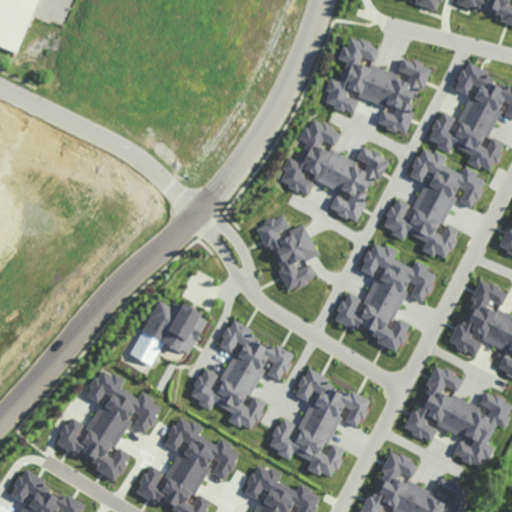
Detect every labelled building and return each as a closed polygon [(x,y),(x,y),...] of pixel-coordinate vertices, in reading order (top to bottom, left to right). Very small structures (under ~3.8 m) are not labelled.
[(0,0),(0,44),(21,53),(39,0),(0,0)] [(416,0),(415,3),(437,10),(440,0),(416,0)] [(511,0),(457,0),(457,1),(502,16),(500,21),(511,24),(511,5),(511,0)] [(327,104),(354,113),(358,100),(347,96),(349,89),(358,92),(358,96),(397,109),(395,114),(382,110),(377,124),(410,135),(411,103),(410,103),(414,91),(423,92),(431,68),(403,58),(398,70),(410,75),(409,79),(371,66),(366,66),(360,64),(361,56),(374,60),(379,47),(348,36),(340,59),(346,61),(340,81),(328,77),(327,104)] [(428,140),(450,151),(452,145),(472,154),(468,162),(491,172),(505,143),(492,138),(487,148),(483,147),(504,100),(510,103),(505,115),(511,118),(511,84),(510,84),(510,85),(465,65),(455,88),(468,94),(472,84),(476,85),(460,122),(461,122),(456,132),(449,129),(455,117),(441,111),(428,140)] [(279,181),(308,194),(314,182),(303,177),(306,170),(315,174),(313,179),(350,196),(348,201),(335,195),(329,209),(357,221),(387,157),(363,146),(357,158),(368,164),(366,167),(330,150),(329,151),(319,146),(323,140),(335,145),(341,131),(311,118),(301,140),(306,142),(298,161),(290,157),(279,181)] [(382,228),(405,238),(407,232),(426,241),(422,249),(446,259),(459,230),(447,224),(442,235),(438,234),(455,196),(454,196),(458,186),(465,189),(459,202),(473,208),(486,178),(464,168),(462,173),(443,165),(446,157),(422,146),(409,176),(422,182),(428,170),(432,171),(411,218),(404,216),(410,204),(396,198),(382,228)] [(318,253),(305,225),(281,236),(279,232),(289,227),(283,214),(257,227),(269,253),(275,250),(283,268),(279,270),(288,290),(316,277),(309,264),(297,270),(295,264),(318,253)] [(511,224),(501,248),(511,252),(511,224)] [(436,274),(428,270),(428,266),(416,260),(413,267),(394,259),(399,248),(372,244),(360,270),(373,276),(378,265),(382,266),(361,313),(355,311),(360,298),(347,292),(335,320),(348,326),(365,329),(378,335),(377,343),(398,352),(410,324),(398,319),(393,330),(389,328),(406,290),(405,290),(409,281),(416,284),(410,296),(424,302),(436,274)] [(511,316),(487,305),(490,299),(502,305),(508,292),(481,280),(452,344),(476,355),(481,343),(470,338),(474,330),(483,335),(481,338),(511,352),(511,358),(504,355),(498,369),(511,375),(511,316)] [(208,317),(175,301),(172,306),(158,300),(131,355),(152,365),(163,342),(189,355),(208,317)] [(252,431),(267,402),(254,396),(248,407),(245,405),(267,359),(273,362),(267,374),(281,381),(295,353),(275,344),(274,344),(230,323),(219,346),(232,352),(237,341),(241,343),(218,388),(212,385),(218,374),(204,367),(190,397),(211,407),(214,402),(232,412),(229,419),(252,431)] [(511,404),(490,394),(484,393),(480,404),(491,409),(489,413),(442,392),(445,386),(457,391),(463,378),(431,363),(426,402),(414,405),(404,428),(431,441),(437,429),(425,424),(427,420),(466,437),(474,438),(472,447),(459,441),(453,455),(481,467),(485,458),(490,459),(496,447),(488,444),(496,426),(508,428),(511,404)] [(162,405),(141,393),(138,398),(120,388),(124,381),(102,368),(86,396),(98,402),(104,392),(108,394),(82,440),(76,436),(83,424),(71,417),(57,441),(98,465),(96,469),(115,481),(131,454),(119,448),(113,458),(109,456),(130,420),(128,419),(133,411),(140,415),(133,426),(146,433),(162,405)] [(268,447),(291,457),(293,452),(312,460),(308,468),(331,479),(345,449),(332,444),(327,455),(324,453),(345,406),(351,409),(345,421),(358,427),(371,399),(351,390),(350,391),(306,371),(295,395),(308,401),(313,390),(317,392),(300,428),(301,429),(297,439),(290,435),(296,423),(282,417),(268,447)] [(241,451),(220,439),(217,445),(199,435),(203,427),(180,415),(164,444),(177,450),(183,439),(190,443),(184,454),(180,452),(162,486),(157,483),(163,472),(150,465),(136,491),(174,511),(205,511),(211,501),(199,495),(193,505),(189,503),(214,458),(219,461),(213,473),(225,479),(241,451)] [(461,511),(472,490),(441,476),(435,490),(446,495),(444,498),(398,478),(400,471),(413,477),(419,464),(393,452),(375,492),(370,490),(360,511),(386,511),(381,509),(384,502),(394,506),(392,511),(394,511),(451,511),(452,511),(461,511)] [(313,511),(320,497),(311,493),(313,489),(300,483),(296,490),(278,482),(281,474),(258,463),(244,493),(257,499),(262,487),(269,491),(264,502),(260,500),(254,511),(289,511),(293,504),(300,507),(297,511),(313,511)] [(57,511),(59,509),(63,511),(81,511),(86,504),(66,494),(66,495),(23,472),(11,495),(23,501),(29,490),(33,492),(22,511),(57,511)]
